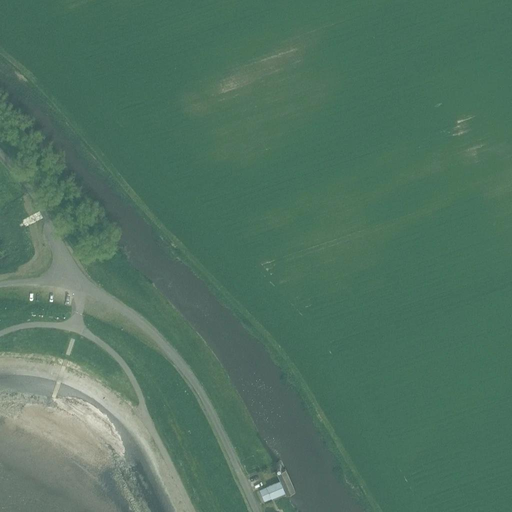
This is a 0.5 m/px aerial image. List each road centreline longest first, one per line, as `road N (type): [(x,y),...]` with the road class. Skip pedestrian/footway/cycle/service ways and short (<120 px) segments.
road 1 (unclassified): [(257,511),(213,418),(172,356),(66,274)]
road 2 (unclassified): [(66,274),(32,189),(0,152)]
